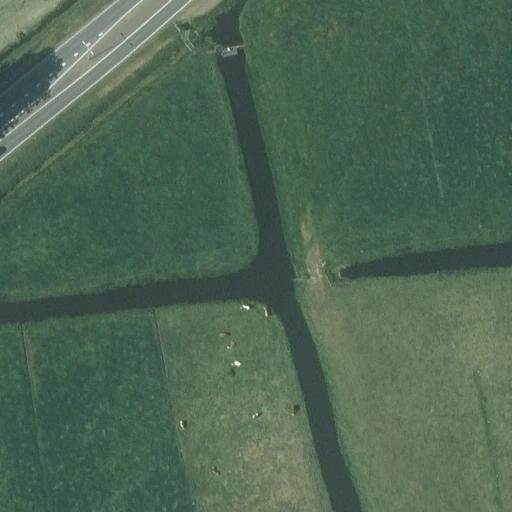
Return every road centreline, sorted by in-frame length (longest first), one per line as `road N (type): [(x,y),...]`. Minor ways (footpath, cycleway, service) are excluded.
road 1 (secondary): [(0,151),(183,0)]
road 2 (secondary): [(134,0),(0,110)]
